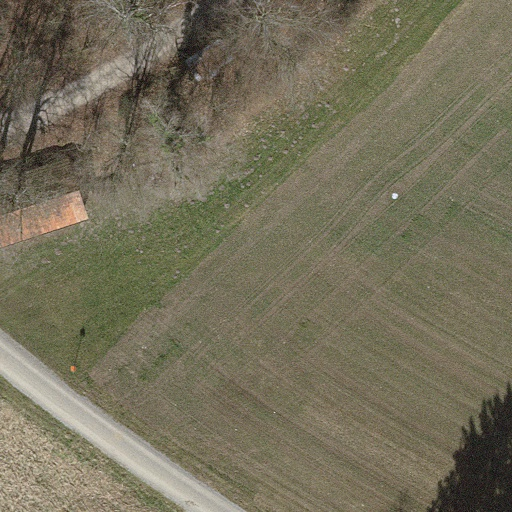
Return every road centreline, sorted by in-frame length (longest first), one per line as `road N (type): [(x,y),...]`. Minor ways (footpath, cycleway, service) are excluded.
road 1 (track): [(238,0),(0,132)]
road 2 (track): [(0,351),(150,476),(212,511)]
